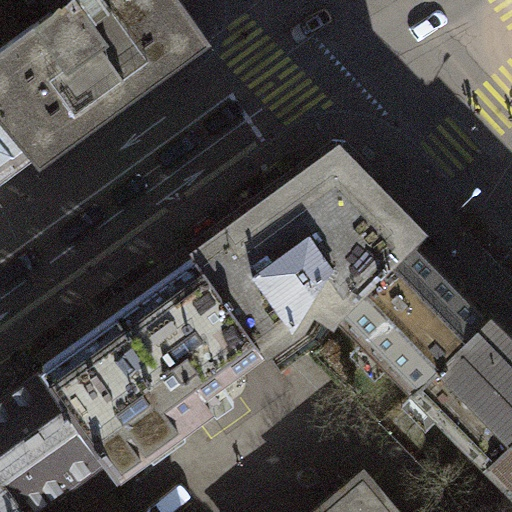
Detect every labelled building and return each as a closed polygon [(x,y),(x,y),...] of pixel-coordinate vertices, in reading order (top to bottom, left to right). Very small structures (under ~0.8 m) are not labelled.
[(66,0),(60,6),(45,18),(0,51),(0,115),(32,153),(197,34),(197,23),(180,0),(66,0)] [(0,176),(32,153),(0,115),(0,176)] [(353,305),(422,237),(338,153),(198,255),(261,343),(295,320),(312,295),(341,314),(352,303),(353,305)] [(415,389),(495,311),(422,237),(353,305),(352,303),(341,314),(415,389)] [(261,343),(198,255),(197,254),(181,265),(41,366),(42,368),(104,454),(117,471),(211,403),(202,390),(248,357),(263,346),(261,343)] [(488,463),(511,439),(511,329),(495,311),(415,389),(488,463)] [(25,511),(104,454),(42,368),(1,398),(0,398),(0,511),(15,511),(21,508),(23,511),(25,511)] [(511,439),(488,463),(511,487),(511,439)] [(392,511),(363,478),(322,511),(392,511)]
